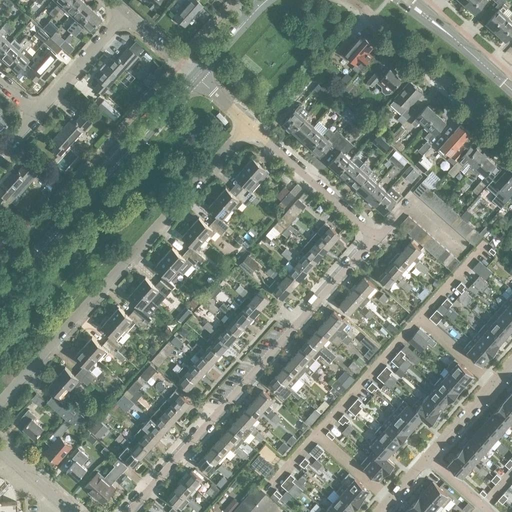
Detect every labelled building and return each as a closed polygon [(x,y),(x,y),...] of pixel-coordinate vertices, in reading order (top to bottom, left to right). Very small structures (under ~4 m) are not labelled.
[(55,0),(58,3),(49,12),(52,16),(66,0),(55,0)] [(80,0),(66,0),(52,16),(56,19),(62,13),(65,9),(70,14),(82,1),(80,0)] [(196,0),(188,0),(174,16),(184,26),(188,22),(193,16),(195,18),(200,13),(198,11),(203,5),(196,0)] [(494,0),(495,1),(496,0),(468,0),(465,4),(474,13),(485,0),(494,0)] [(486,23),(496,32),(509,17),(503,12),(508,7),(504,4),(507,1),(506,0),(496,0),(495,1),(498,3),(494,8),(497,11),(486,23)] [(82,1),(70,14),(76,18),(66,29),(70,32),(91,9),(82,1)] [(208,9),(213,13),(217,8),(212,4),(208,9)] [(91,9),(70,32),(74,35),(83,25),(88,30),(100,17),(91,9)] [(511,19),(509,17),(496,32),(506,40),(511,32),(511,19)] [(58,27),(49,19),(43,26),(52,34),(58,27)] [(4,30),(10,24),(6,21),(1,27),(4,30)] [(8,34),(14,27),(10,24),(4,30),(8,34)] [(48,35),(39,27),(34,33),(43,41),(48,35)] [(64,39),(55,31),(50,36),(59,44),(64,39)] [(73,37),(69,33),(65,38),(69,42),(73,37)] [(1,34),(0,35),(0,53),(10,42),(1,34)] [(59,45),(50,37),(48,36),(43,41),(56,53),(61,47),(59,45)] [(361,36),(350,48),(349,46),(342,54),(350,61),(351,59),(356,64),(353,68),(358,72),(368,60),(364,56),(371,47),(370,46),(370,43),(361,36)] [(22,46),(28,40),(24,37),(19,43),(22,46)] [(59,45),(61,47),(68,53),(72,47),(64,39),(59,45)] [(26,50),(32,43),(28,40),(22,46),(26,50)] [(10,42),(0,53),(0,57),(7,64),(19,50),(10,42)] [(126,68),(137,56),(128,47),(117,59),(113,56),(95,77),(99,81),(94,86),(101,93),(125,66),(126,68)] [(19,50),(7,64),(16,72),(28,59),(19,50)] [(44,80),(61,60),(50,50),(33,70),(31,69),(26,74),(35,82),(39,76),(44,80)] [(149,61),(152,57),(145,52),(143,55),(149,61)] [(148,87),(166,66),(162,63),(153,73),(148,69),(139,79),(148,87)] [(376,80),(382,85),(382,90),(385,93),(390,92),(402,79),(390,68),(382,77),(375,71),(367,80),(372,85),(376,80)] [(410,82),(395,98),(390,104),(407,119),(415,109),(410,105),(422,92),(410,82)] [(318,83),(313,90),(325,101),(331,95),(328,92),(330,89),(326,86),(324,88),(318,83)] [(331,95),(325,101),(329,104),(335,98),(331,95)] [(283,123),(293,131),(305,118),(309,113),(300,104),(283,123)] [(427,104),(416,116),(411,122),(416,126),(421,120),(426,125),(437,113),(427,104)] [(340,114),(344,110),(338,105),(334,109),(340,114)] [(2,108),(0,109),(0,128),(11,116),(2,108)] [(115,124),(97,109),(92,114),(110,130),(115,124)] [(83,131),(93,120),(83,112),(74,122),(70,119),(52,140),(56,144),(51,149),(59,155),(82,129),(83,131)] [(437,113),(426,125),(431,129),(426,135),(430,139),(446,121),(437,113)] [(305,118),(293,131),(302,139),(314,126),(305,118)] [(376,126),(379,123),(374,118),(371,122),(376,126)] [(394,144),(407,130),(401,125),(388,139),(394,144)] [(460,125),(447,140),(438,150),(453,164),(470,145),(474,141),(467,135),(469,133),(460,125)] [(314,126),(302,139),(311,147),(323,134),(314,126)] [(323,134),(311,147),(320,156),(330,144),(335,148),(345,137),(340,132),(336,137),(333,134),(328,139),(323,134)] [(345,137),(335,148),(339,152),(329,164),(339,172),(351,159),(345,154),(350,149),(346,146),(350,141),(345,137)] [(383,152),(386,148),(374,138),(371,142),(383,152)] [(424,172),(433,163),(423,154),(431,145),(426,141),(418,150),(423,154),(415,164),(424,172)] [(475,149),(470,145),(453,164),(454,164),(448,171),(454,176),(460,168),(464,172),(464,173),(468,176),(489,152),(480,144),(475,149)] [(489,152),(468,176),(473,181),(478,175),(477,175),(481,171),(485,175),(496,164),(487,156),(490,153),(489,152)] [(401,169),(405,165),(393,154),(389,158),(401,169)] [(252,157),(244,166),(261,182),(269,172),(252,157)] [(351,159),(339,172),(348,180),(360,167),(351,159)] [(0,183),(0,204),(5,208),(19,192),(20,194),(39,173),(26,161),(17,172),(13,169),(0,183)] [(357,188),(369,175),(373,170),(364,162),(360,167),(348,180),(357,188)] [(257,186),(261,182),(244,166),(236,176),(246,184),(240,190),(252,201),(256,196),(252,192),(257,186)] [(411,182),(420,173),(413,168),(405,177),(411,182)] [(496,183),(502,188),(492,199),(501,208),(509,199),(511,195),(511,170),(509,168),(496,183)] [(438,182),(429,174),(422,182),(427,186),(431,190),(432,190),(438,182)] [(369,175),(357,188),(366,196),(378,183),(369,175)] [(477,193),(485,184),(481,180),(473,189),(477,193)] [(44,194),(52,186),(48,182),(40,191),(44,194)] [(427,186),(422,182),(414,191),(419,195),(427,186)] [(378,183),(366,196),(370,200),(369,201),(369,202),(369,203),(371,205),(372,205),(373,205),(374,204),(375,204),(387,191),(378,183)] [(427,186),(419,195),(423,199),(432,190),(431,190),(427,186)] [(225,187),(217,196),(231,209),(234,205),(238,208),(244,201),(248,205),(252,201),(240,190),(235,196),(225,187)] [(286,204),(295,195),(290,190),(282,200),(286,204)] [(387,191),(375,204),(384,213),(401,194),(397,190),(392,196),(387,191)] [(432,190),(423,199),(428,204),(436,194),(432,190)] [(436,194),(428,204),(432,208),(441,198),(436,194)] [(231,209),(217,196),(209,206),(222,218),(231,209)] [(298,198),(290,207),(298,214),(306,205),(298,198)] [(441,198),(432,208),(437,212),(445,203),(441,198)] [(445,203),(437,212),(442,216),(450,207),(445,203)] [(290,207),(282,216),(290,223),(298,214),(290,207)] [(450,207),(442,216),(446,220),(455,211),(450,207)] [(455,211),(446,220),(451,224),(459,215),(455,211)] [(218,215),(213,220),(225,230),(229,225),(218,215)] [(400,225),(405,229),(413,219),(409,215),(400,225)] [(459,215),(451,224),(455,228),(464,219),(459,215)] [(282,216),(274,226),(282,232),(284,235),(288,231),(285,229),(290,223),(282,216)] [(199,217),(190,227),(203,239),(208,234),(211,237),(216,231),(221,235),(225,230),(213,220),(208,226),(199,217)] [(405,229),(410,233),(418,224),(413,219),(405,229)] [(455,228),(460,232),(468,223),(464,219),(455,228)] [(340,235),(330,226),(325,222),(317,231),(332,244),(340,235)] [(473,227),(468,223),(460,232),(465,237),(473,227)] [(410,233),(414,237),(423,228),(418,224),(410,233)] [(274,226),(266,234),(274,241),(282,232),(274,226)] [(203,239),(190,227),(182,236),(192,245),(187,250),(198,260),(201,263),(205,259),(198,252),(202,247),(199,244),(203,239)] [(478,231),(473,227),(465,237),(469,241),(478,231)] [(414,237),(419,241),(427,232),(423,228),(414,237)] [(332,244),(317,231),(311,238),(312,239),(310,241),(324,253),(332,244)] [(482,235),(478,231),(469,241),(474,245),(482,235)] [(419,241),(423,245),(432,236),(427,232),(419,241)] [(423,245),(428,249),(436,240),(432,236),(423,245)] [(310,241),(309,240),(301,249),(306,253),(316,262),(324,253),(310,241)] [(428,249),(433,254),(441,244),(436,240),(428,249)] [(403,250),(413,259),(417,262),(415,264),(420,269),(424,264),(419,260),(420,259),(417,255),(422,250),(412,241),(403,250)] [(433,254),(437,258),(446,248),(441,244),(433,254)] [(172,247),(164,257),(177,268),(187,258),(194,264),(198,260),(187,250),(182,256),(172,247)] [(291,253),(295,257),(296,256),(286,247),(283,250),(284,251),(282,253),(287,257),(291,253)] [(442,262),(450,252),(446,248),(437,258),(442,262)] [(307,271),(297,262),(293,259),(295,257),(291,253),(287,257),(282,253),(284,251),(283,250),(281,253),(291,261),(290,263),(294,266),(289,271),(299,280),(307,271)] [(413,259),(403,250),(400,253),(397,252),(393,257),(405,268),(413,259)] [(455,257),(450,252),(442,262),(446,266),(455,257)] [(316,262),(306,253),(297,262),(307,271),(316,262)] [(258,264),(248,255),(241,264),(250,272),(258,264)] [(177,268),(164,257),(155,266),(165,275),(160,280),(171,290),(175,286),(168,279),(177,268)] [(405,268),(393,257),(389,262),(389,264),(390,265),(387,268),(397,277),(400,280),(398,283),(403,287),(408,282),(403,278),(405,276),(401,272),(405,268)] [(460,261),(455,257),(446,266),(451,270),(460,261)] [(424,264),(420,269),(425,273),(429,268),(424,264)] [(275,271),(280,275),(269,266),(267,268),(268,268),(265,271),(271,276),(275,271)] [(487,267),(480,275),(485,279),(491,271),(487,267)] [(397,277),(387,268),(379,277),(389,286),(397,277)] [(291,289),(281,280),(278,277),(280,275),(275,271),(271,276),(275,279),(269,286),(283,299),(291,289)] [(289,271),(281,280),(291,289),(299,280),(289,271)] [(478,276),(472,283),(482,291),(488,285),(478,276)] [(145,277),(137,287),(154,302),(163,291),(167,294),(171,290),(160,280),(155,286),(145,277)] [(365,277),(357,286),(370,298),(371,298),(367,294),(375,285),(365,277)] [(408,282),(403,287),(408,292),(413,286),(408,282)] [(235,289),(240,294),(245,288),(240,284),(238,287),(235,284),(233,287),(236,289),(235,289)] [(464,290),(463,288),(458,284),(456,287),(462,293),(464,290)] [(357,286),(349,295),(362,307),(365,305),(370,298),(357,286)] [(417,295),(422,299),(430,290),(425,286),(417,295)] [(150,305),(154,302),(137,287),(129,296),(138,305),(133,310),(147,322),(151,318),(144,312),(150,305)] [(252,299),(248,296),(250,293),(245,288),(240,294),(245,298),(239,304),(253,317),(261,308),(252,299)] [(205,295),(199,289),(194,294),(200,300),(205,295)] [(260,290),(252,299),(261,308),(270,299),(260,290)] [(384,303),(388,297),(383,293),(379,298),(384,303)] [(349,295),(340,304),(356,318),(362,312),(362,311),(360,309),(362,307),(349,295)] [(447,298),(444,301),(450,306),(453,303),(447,298)] [(511,302),(507,298),(500,307),(511,317),(511,302)] [(450,306),(444,301),(441,304),(447,309),(450,306)] [(253,317),(239,304),(233,311),(231,313),(245,326),(253,317)] [(362,307),(360,309),(362,311),(362,312),(365,314),(369,309),(365,305),(362,307)] [(451,305),(446,311),(453,319),(459,313),(451,305)] [(147,322),(133,310),(128,316),(119,307),(110,316),(127,331),(137,321),(143,327),(147,322)] [(231,313),(233,311),(229,307),(224,312),(229,316),(223,322),(227,326),(237,335),(245,326),(231,313)] [(511,317),(500,307),(493,315),(511,331),(511,330),(511,317)] [(374,313),(369,309),(365,314),(369,318),(374,313)] [(334,311),(326,320),(339,332),(337,335),(342,339),(347,334),(348,332),(343,328),(348,323),(345,320),(344,320),(334,311)] [(432,314),(429,317),(436,324),(439,321),(432,314)] [(511,331),(493,315),(485,323),(504,340),(511,331)] [(127,331),(110,316),(102,326),(112,334),(107,340),(118,350),(122,345),(118,341),(123,335),(127,331)] [(203,325),(208,330),(213,325),(207,320),(203,325)] [(339,332),(326,320),(318,329),(328,338),(331,341),(337,335),(339,332)] [(386,327),(392,333),(394,335),(399,329),(391,322),(386,327)] [(504,340),(485,323),(478,331),(497,348),(500,344),(504,340)] [(215,331),(218,329),(213,325),(208,330),(213,334),(212,335),(216,339),(211,344),(221,353),(229,344),(215,331)] [(227,326),(223,331),(219,327),(218,329),(215,331),(229,344),(237,335),(227,326)] [(337,355),(323,343),(328,338),(318,329),(310,338),(333,359),(337,355)] [(424,338),(417,331),(413,336),(423,345),(430,336),(427,334),(424,338)] [(497,348),(478,331),(471,339),(490,356),(497,348)] [(347,334),(342,339),(347,344),(352,339),(347,334)] [(170,339),(179,347),(183,342),(174,335),(170,339)] [(379,347),(365,335),(361,340),(370,348),(374,352),(379,347)] [(422,344),(421,343),(412,336),(408,341),(418,349),(422,344)] [(92,337),(83,346),(97,358),(101,354),(104,357),(110,350),(122,361),(126,357),(118,350),(107,340),(101,346),(92,337)] [(333,359),(310,338),(302,347),(309,354),(312,356),(315,359),(320,354),(330,363),(333,359)] [(490,356),(471,339),(464,348),(482,364),(483,364),(490,356)] [(174,348),(167,342),(161,348),(168,355),(174,348)] [(202,347),(196,343),(192,348),(197,352),(195,353),(200,357),(195,362),(205,371),(213,362),(203,353),(200,350),(202,347)] [(221,353),(211,344),(206,350),(202,347),(200,350),(203,353),(213,362),(221,353)] [(97,358),(83,346),(75,356),(85,364),(80,370),(91,380),(95,376),(91,372),(97,365),(93,362),(97,358)] [(309,354),(302,347),(294,356),(307,368),(305,371),(310,375),(315,370),(320,364),(315,359),(312,356),(309,354)] [(168,355),(161,348),(151,359),(158,366),(168,355)] [(370,348),(364,354),(369,358),(374,352),(370,348)] [(405,359),(403,356),(398,352),(395,356),(402,362),(405,359)] [(307,368),(294,356),(286,365),(299,377),(305,371),(307,368)] [(454,358),(447,366),(466,383),(473,375),(454,358)] [(195,362),(190,367),(185,363),(184,365),(185,366),(184,368),(187,371),(197,380),(205,371),(195,362)] [(354,362),(350,366),(356,372),(360,367),(354,362)] [(157,369),(151,363),(141,375),(147,380),(157,369)] [(185,366),(184,365),(177,372),(181,378),(179,380),(188,389),(197,380),(187,371),(184,368),(185,366)] [(299,377),(286,365),(278,374),(291,386),(299,377)] [(386,365),(384,368),(390,374),(393,371),(386,365)] [(450,370),(444,377),(459,391),(466,383),(447,366),(446,367),(450,370)] [(65,367),(57,376),(70,388),(74,384),(77,387),(83,380),(87,384),(91,380),(80,370),(75,376),(65,367)] [(390,374),(384,368),(381,371),(388,378),(391,375),(390,374)] [(320,375),(315,370),(310,375),(315,380),(320,375)] [(291,386),(278,374),(269,383),(279,392),(277,394),(284,400),(291,391),(299,398),(301,395),(291,386)] [(70,388),(57,376),(48,385),(54,390),(50,394),(52,396),(47,402),(65,419),(71,424),(76,429),(86,419),(78,412),(65,400),(69,395),(66,392),(70,388)] [(442,376),(435,384),(452,399),(459,391),(444,377),(442,376)] [(339,380),(346,386),(349,383),(342,377),(339,380)] [(143,384),(137,379),(132,384),(139,390),(143,384)] [(330,389),(336,395),(338,396),(346,387),(346,386),(339,380),(337,379),(331,385),(333,386),(330,389)] [(372,381),(370,384),(374,388),(376,390),(378,387),(372,381)] [(139,390),(132,384),(128,389),(134,395),(139,390)] [(436,386),(429,394),(444,407),(448,403),(452,399),(435,384),(434,385),(436,386)] [(307,396),(298,388),(296,391),(305,399),(307,396)] [(175,390),(167,399),(181,412),(190,403),(180,394),(175,390)] [(263,390),(255,399),(268,411),(268,412),(266,414),(271,419),(276,413),(271,409),(273,407),(269,404),(273,399),(263,390)] [(37,392),(32,397),(41,404),(45,399),(37,392)] [(419,398),(418,399),(437,415),(440,412),(444,407),(429,394),(422,401),(419,398)] [(511,397),(509,395),(503,402),(511,410),(511,397)] [(139,401),(149,408),(152,404),(143,396),(139,401)] [(167,399),(159,408),(173,421),(181,412),(167,399)] [(268,411),(255,399),(247,408),(257,417),(265,409),(268,412),(268,411)] [(407,403),(430,423),(437,415),(418,399),(411,406),(407,403)] [(397,408),(396,408),(415,425),(422,417),(426,421),(429,424),(430,424),(430,423),(407,403),(403,400),(397,408)] [(360,405),(355,401),(352,404),(360,410),(362,407),(360,405)] [(511,420),(511,410),(503,402),(496,410),(510,423),(511,420)] [(159,408),(151,417),(156,421),(155,421),(165,430),(173,421),(159,408)] [(252,423),(257,417),(247,408),(239,417),(252,429),(255,425),(252,423)] [(396,408),(389,416),(408,433),(415,425),(396,408)] [(34,438),(43,428),(33,419),(36,416),(28,409),(20,418),(26,424),(23,428),(34,438)] [(311,423),(320,412),(317,409),(307,420),(311,423)] [(504,429),(510,423),(496,410),(489,418),(503,430),(504,429)] [(281,418),(276,413),(271,419),(276,423),(281,418)] [(344,414),(341,417),(345,421),(347,422),(350,419),(344,414)] [(389,416),(382,424),(401,441),(408,433),(389,416)] [(151,417),(143,426),(148,430),(147,430),(157,439),(165,430),(155,421),(156,421),(151,417)] [(251,432),(253,429),(252,429),(239,417),(231,426),(244,439),(249,443),(255,437),(260,441),(265,436),(260,431),(256,436),(251,432)] [(503,430),(489,418),(482,425),(497,438),(503,430)] [(57,438),(45,452),(57,463),(71,446),(60,436),(71,424),(65,419),(52,434),(57,438)] [(349,423),(343,431),(348,434),(354,426),(349,423)] [(99,424),(94,429),(98,433),(103,427),(99,424)] [(382,425),(375,433),(376,434),(393,449),(401,441),(382,424),(382,425)] [(497,438),(482,425),(475,433),(490,446),(497,438)] [(143,426),(135,435),(136,436),(140,439),(139,439),(149,448),(157,439),(147,430),(148,430),(143,426)] [(238,445),(244,439),(231,426),(223,435),(236,447),(234,450),(239,454),(244,449),(238,445)] [(255,427),(253,429),(251,432),(256,436),(260,431),(255,427)] [(329,430),(326,433),(332,439),(335,436),(329,430)] [(120,433),(115,438),(121,443),(125,438),(120,433)] [(490,446),(475,433),(469,441),(483,453),(490,446)] [(376,434),(369,443),(371,444),(375,448),(394,464),(394,463),(387,457),(393,449),(376,434)] [(236,447),(223,435),(215,444),(225,453),(229,448),(233,451),(234,450),(236,447)] [(291,445),(297,439),(292,435),(287,441),(291,445)] [(130,442),(128,445),(131,448),(141,457),(149,448),(139,439),(140,439),(136,436),(130,442)] [(125,447),(119,454),(123,457),(133,466),(141,457),(131,448),(128,445),(130,442),(125,438),(121,443),(125,447)] [(283,454),(290,446),(284,441),(277,449),(283,454)] [(483,453),(469,441),(462,448),(476,461),(483,453)] [(225,453),(215,444),(207,453),(217,462),(225,453)] [(317,444),(314,447),(322,453),(324,450),(317,444)] [(88,456),(81,450),(77,447),(70,454),(76,460),(67,471),(77,480),(87,469),(81,464),(88,456)] [(375,448),(368,456),(386,472),(394,464),(375,448)] [(476,461),(462,448),(455,456),(470,468),(476,461)] [(248,454),(244,449),(239,454),(243,458),(244,458),(248,454)] [(217,462),(207,453),(198,463),(208,472),(217,462)] [(274,466),(260,453),(251,463),(265,476),(274,466)] [(368,456),(360,464),(379,480),(383,475),(384,476),(386,472),(368,456)] [(470,468),(455,456),(448,464),(462,477),(470,468)] [(311,464),(322,472),(327,466),(317,457),(311,464)] [(106,480),(92,496),(95,499),(99,500),(102,502),(115,487),(111,484),(122,472),(123,473),(128,467),(118,458),(113,464),(115,465),(119,469),(114,475),(112,472),(111,473),(106,479),(106,480)] [(223,473),(227,467),(222,463),(218,468),(223,473)] [(115,465),(109,472),(111,473),(112,472),(114,475),(119,469),(115,465)] [(228,477),(232,472),(227,467),(223,473),(228,477)] [(192,469),(184,479),(194,488),(202,478),(192,469)] [(98,472),(84,487),(87,489),(88,493),(92,496),(106,480),(106,479),(98,472)] [(366,496),(370,491),(349,472),(342,480),(344,482),(363,499),(366,496)] [(220,486),(225,482),(217,474),(212,478),(220,486)] [(0,511),(16,511),(16,499),(15,499),(15,495),(14,491),(12,487),(10,484),(8,484),(4,481),(4,479),(2,477),(0,476),(0,511)] [(292,480),(288,476),(285,479),(292,486),(295,483),(292,480)] [(184,479),(176,488),(186,497),(189,500),(187,502),(192,507),(197,502),(192,497),(193,496),(189,493),(194,488),(184,479)] [(433,481),(425,489),(444,506),(452,498),(433,481)] [(363,499),(344,482),(337,490),(356,507),(363,499)] [(248,511),(266,492),(257,484),(232,511),(248,511)] [(213,497),(218,492),(211,486),(206,491),(213,497)] [(176,488),(168,497),(178,506),(181,509),(187,502),(189,500),(186,497),(176,488)] [(276,489),(274,492),(280,498),(282,495),(276,489)] [(444,506),(425,489),(418,498),(434,511),(435,511),(434,511),(440,503),(444,507),(444,506)] [(351,511),(356,507),(337,490),(336,491),(340,494),(333,502),(344,511),(351,511)] [(234,498),(224,510),(225,511),(231,511),(239,502),(234,498)] [(434,511),(418,498),(411,506),(418,511),(434,511)] [(197,502),(192,507),(197,511),(202,506),(197,502)] [(344,511),(333,502),(326,510),(323,506),(322,507),(327,511),(344,511)]
